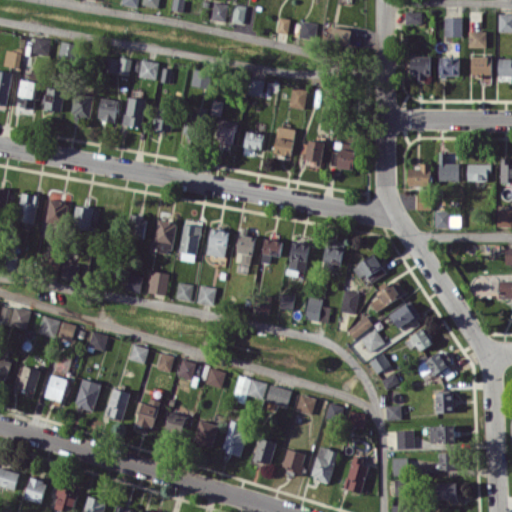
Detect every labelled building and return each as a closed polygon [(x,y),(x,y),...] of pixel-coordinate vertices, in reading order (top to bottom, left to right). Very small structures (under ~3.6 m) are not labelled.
[(172,0),(171,8),(182,10),(184,0),(172,0)] [(212,19),(226,20),(228,3),(213,1),(212,19)] [(231,21),(244,24),(247,5),(235,3),(231,21)] [(421,22),(422,10),(405,10),(405,22),(421,22)] [(511,30),(511,12),(499,12),(498,31),(511,30)] [(287,33),(290,18),(279,16),(276,31),(287,33)] [(462,16),(444,16),(444,35),(462,35),(462,16)] [(316,38),(317,21),(302,20),(300,36),(316,38)] [(331,43),(350,44),(351,28),(332,27),(331,43)] [(486,30),(468,30),(469,46),(486,46),(486,30)] [(77,44),(61,40),(57,56),(73,60),(77,44)] [(4,65),(19,67),(22,50),(6,48),(4,65)] [(429,55),(410,55),(411,76),(430,76),(429,55)] [(472,75),(480,75),(480,81),(491,81),(492,56),(472,55),(472,75)] [(105,70),(116,72),(119,58),(107,56),(105,70)] [(129,74),(131,58),(120,57),(118,73),(129,74)] [(459,58),(439,57),(439,75),(459,76),(459,58)] [(511,57),(499,58),(499,77),(511,76),(511,57)] [(159,61),(141,58),(138,76),(156,79),(159,61)] [(169,82),(172,68),(163,67),(161,81),(169,82)] [(0,102),(8,103),(11,71),(0,69),(0,102)] [(192,86),(211,87),(212,70),(193,69),(192,86)] [(247,94),(262,95),(263,79),(249,78),(247,94)] [(36,80),(20,79),(17,106),(33,108),(36,80)] [(62,110),(64,88),(45,86),(43,108),(62,110)] [(289,105),(304,108),(307,89),(292,86),(289,105)] [(91,118),(92,93),(74,92),(72,116),(91,118)] [(146,99),(128,96),(123,123),(141,127),(146,99)] [(115,120),(117,99),(100,97),(98,118),(115,120)] [(155,129),(172,130),(173,107),(156,106),(155,129)] [(196,120),(186,117),(181,133),(191,136),(196,120)] [(232,144),(237,121),(219,118),(215,140),(232,144)] [(291,154),(295,128),(278,125),(273,151),(291,154)] [(263,132),(246,130),(244,147),(262,148),(263,132)] [(324,141),(308,139),(306,159),(322,160),(324,141)] [(330,163),(352,170),(358,148),(341,143),(339,151),(334,149),(330,163)] [(439,179),(458,179),(458,162),(446,162),(446,152),(439,152),(439,179)] [(501,157),(500,181),(511,181),(511,163),(510,163),(510,158),(501,157)] [(467,180),(487,180),(487,171),(491,171),(492,163),(468,162),(467,180)] [(408,165),(408,185),(431,184),(430,164),(408,165)] [(7,187),(0,186),(0,209),(8,210),(7,187)] [(35,222),(38,194),(21,192),(17,220),(35,222)] [(431,209),(431,194),(417,193),(416,208),(431,209)] [(46,221),(66,222),(66,202),(61,201),(61,197),(47,197),(46,221)] [(94,207),(76,204),(72,226),(90,229),(94,207)] [(511,225),(511,205),(497,205),(497,225),(511,225)] [(434,226),(449,227),(449,210),(435,209),(434,226)] [(143,237),(147,216),(129,213),(126,234),(143,237)] [(152,248),(171,251),(176,221),(158,218),(152,248)] [(200,220),(183,219),(180,251),(197,253),(200,220)] [(235,251),(243,253),(241,260),(250,262),(256,236),(246,234),(247,227),(241,226),(235,251)] [(228,229),(210,227),(207,254),(226,256),(228,229)] [(281,237),(264,235),(262,261),(270,262),(270,254),(279,255),(281,237)] [(288,268),(305,271),(309,244),(292,241),(288,268)] [(341,265),(343,248),(326,246),(323,263),(341,265)] [(366,273),(370,281),(386,273),(375,253),(353,265),(359,277),(366,273)] [(79,262),(63,260),(61,277),(77,279),(79,262)] [(166,294),(169,272),(152,269),(148,291),(166,294)] [(143,276),(130,273),(127,289),(140,291),(143,276)] [(380,296),(371,301),(375,310),(406,294),(398,279),(377,290),(380,296)] [(511,279),(499,279),(499,298),(511,297),(511,279)] [(175,297),(190,300),(193,283),(178,281),(175,297)] [(214,304),(216,286),(199,284),(197,302),(214,304)] [(341,310),(355,312),(358,291),(344,289),(341,310)] [(292,309),(294,295),(282,293),(279,307),(292,309)] [(272,296),(257,294),(256,309),(270,311),(272,296)] [(322,297),(308,296),(306,318),(329,320),(330,305),(322,305),(322,297)] [(399,328),(420,314),(411,300),(390,313),(399,328)] [(0,319),(9,322),(12,307),(2,305),(0,314),(0,319)] [(31,310),(14,305),(9,323),(25,328),(31,310)] [(60,319),(44,314),(39,332),(55,337),(60,319)] [(348,329),(354,338),(373,323),(366,315),(348,329)] [(76,324),(62,320),(58,335),(71,340),(76,324)] [(361,338),(370,351),(385,341),(376,328),(361,338)] [(405,338),(411,351),(431,341),(424,328),(405,338)] [(103,349),(108,334),(93,330),(88,345),(103,349)] [(144,362),(148,347),(133,343),(129,358),(144,362)] [(452,360),(445,348),(429,358),(426,353),(414,361),(423,375),(432,369),(434,372),(452,360)] [(170,371),(174,354),(160,351),(157,368),(170,371)] [(390,364),(383,352),(369,360),(376,372),(390,364)] [(11,361),(0,358),(0,379),(6,381),(11,361)] [(196,361),(181,358),(178,376),(192,378),(196,361)] [(35,390),(40,368),(21,364),(16,386),(35,390)] [(205,382),(221,387),(226,371),(211,366),(205,382)] [(398,381),(394,372),(382,378),(386,387),(398,381)] [(62,400),(69,378),(52,373),(45,395),(62,400)] [(233,400),(245,402),(246,394),(264,397),(267,380),(238,375),(233,400)] [(101,382),(82,378),(75,405),(94,410),(101,382)] [(266,399),(287,405),(291,389),(270,384),(266,399)] [(122,419),(130,392),(112,386),(104,414),(122,419)] [(436,412),(453,412),(453,391),(436,392),(436,412)] [(316,397),(300,393),(295,409),(312,414),(316,397)] [(151,428),(160,400),(145,395),(136,423),(151,428)] [(342,405),(330,400),(324,416),(336,420),(342,405)] [(401,403),(386,404),(386,419),(401,418),(401,403)] [(348,424),(362,427),(365,413),(351,409),(348,424)] [(165,431),(183,433),(185,414),(168,411),(165,431)] [(218,424),(199,419),(193,441),(211,446),(218,424)] [(240,454),(249,425),(231,419),(222,449),(240,454)] [(430,424),(430,441),(455,440),(455,424),(430,424)] [(396,447),(414,447),(413,429),(396,429),(396,447)] [(270,463),(276,441),(259,436),(253,458),(270,463)] [(329,482),(338,450),(320,445),(310,476),(329,482)] [(301,472),(306,452),(287,447),(282,467),(301,472)] [(439,468),(458,468),(458,451),(439,451),(439,468)] [(345,488),(362,491),(367,465),(361,463),(363,457),(352,454),(345,488)] [(393,473),(411,473),(411,457),(393,457),(393,473)] [(0,484),(15,488),(19,471),(0,466),(0,484)] [(42,501),(46,480),(28,477),(25,499),(42,501)] [(456,481),(435,482),(435,499),(457,498),(456,481)] [(72,511),(77,491),(58,486),(53,507),(72,511)] [(83,511),(103,511),(106,499),(87,495),(83,511)] [(406,511),(407,503),(391,504),(391,511),(406,511)]
